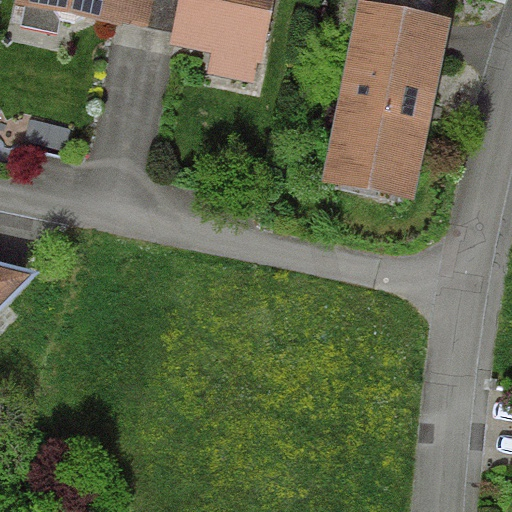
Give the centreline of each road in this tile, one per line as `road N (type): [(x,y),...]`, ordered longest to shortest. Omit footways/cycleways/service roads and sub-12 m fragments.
road 1 (residential): [(439,511),(463,291),(511,77)]
road 2 (unknown): [(116,216),(159,0)]
